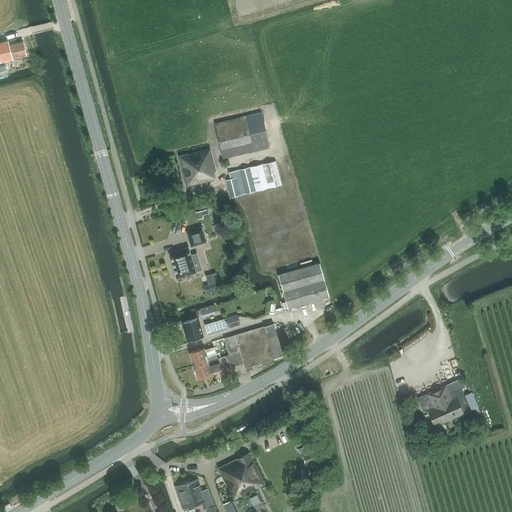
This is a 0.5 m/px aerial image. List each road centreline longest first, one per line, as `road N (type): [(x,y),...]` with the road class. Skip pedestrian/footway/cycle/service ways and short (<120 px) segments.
road 1 (tertiary): [(158,409),(148,322),(58,0)]
road 2 (tertiary): [(158,409),(205,407),(271,376),(511,215)]
road 3 (tertiary): [(19,511),(142,436),(158,409)]
